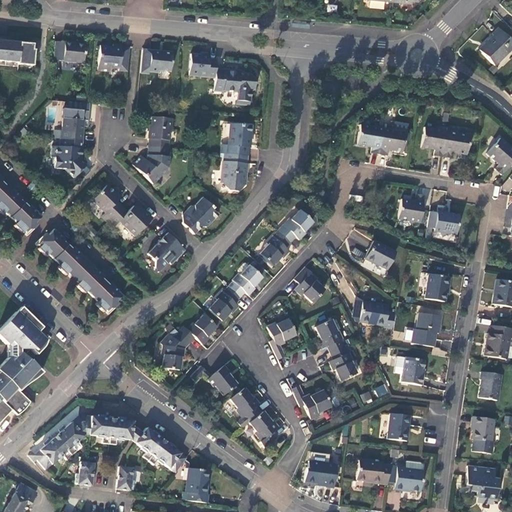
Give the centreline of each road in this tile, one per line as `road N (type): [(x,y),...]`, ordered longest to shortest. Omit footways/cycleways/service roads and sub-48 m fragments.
road 1 (residential): [(440,511),(484,197),(346,169),(330,230),(238,343),(305,437),(265,491)]
road 2 (tertiary): [(295,44),(286,166),(210,257)]
road 3 (tertiary): [(265,491),(97,358)]
road 4 (residential): [(111,134),(107,158),(210,257)]
road 5 (residential): [(295,44),(142,25)]
road 6 (tertiary): [(210,257),(97,358)]
road 7 (unknown): [(107,158),(5,269)]
road 8 (residential): [(142,25),(0,10)]
road 9 (tertiary): [(97,358),(0,457)]
road 10 (residential): [(97,358),(0,263)]
